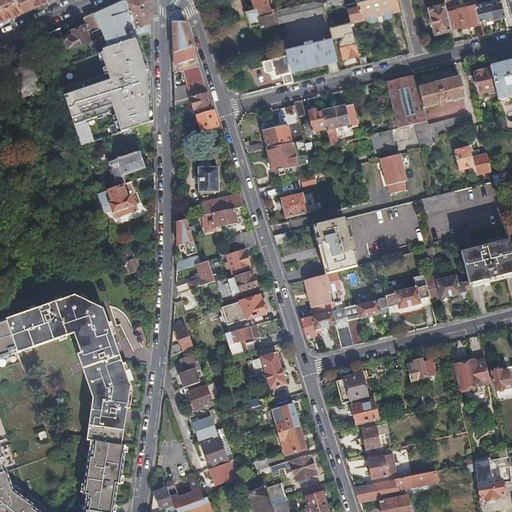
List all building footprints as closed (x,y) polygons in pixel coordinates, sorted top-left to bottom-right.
[(0,0),(0,23),(22,14),(15,0),(0,0)] [(15,0),(22,14),(35,8),(34,5),(31,0),(15,0)] [(46,0),(31,0),(34,5),(35,8),(39,6),(48,3),(46,0)] [(133,28),(150,22),(149,0),(120,0),(117,2),(133,28)] [(251,0),(253,6),(243,9),(247,24),(257,22),(258,26),(273,23),(272,21),(277,20),(275,12),(272,13),(271,9),(268,10),(266,0),(251,0)] [(272,13),(275,12),(275,10),(272,0),(266,0),(268,10),(271,9),(272,13)] [(277,20),(278,24),(325,13),(321,0),(317,0),(275,10),(275,12),(277,20)] [(391,13),(400,10),(396,0),(358,0),(345,3),(350,22),(360,19),(361,21),(367,18),(368,22),(376,20),(376,17),(382,15),(382,18),(392,16),(391,13)] [(488,8),(486,0),(480,0),(482,4),(475,6),(479,23),(491,20),(488,8)] [(493,0),(486,0),(488,8),(491,20),(504,17),(499,0),(497,0),(494,1),(493,0)] [(139,38),(138,36),(133,28),(117,2),(99,10),(95,11),(103,27),(106,26),(108,31),(105,32),(112,47),(131,40),(139,38)] [(451,29),(446,13),(444,4),(428,8),(434,33),(451,29)] [(475,6),(446,13),(451,29),(451,31),(479,24),(479,23),(475,6)] [(99,28),(92,13),(84,16),(91,31),(99,28)] [(138,36),(151,32),(150,22),(133,28),(138,36)] [(64,40),(69,48),(90,41),(83,25),(71,30),(72,34),(66,37),(64,39),(64,40)] [(342,59),(358,55),(351,26),(344,28),(344,34),(342,37),(338,42),(342,59)] [(43,35),(50,54),(69,48),(64,40),(64,39),(59,27),(43,35)] [(284,49),(286,54),(289,70),(337,59),(332,39),(313,43),(311,39),(304,42),(304,45),(284,49)] [(142,73),(131,40),(112,47),(119,66),(114,68),(118,82),(142,73)] [(286,54),(261,60),(265,69),(272,71),(273,78),(290,74),(289,70),(286,54)] [(511,62),(491,67),(492,70),(497,93),(499,99),(511,96),(511,62)] [(37,81),(31,65),(13,71),(17,81),(14,82),(17,90),(35,82),(37,81)] [(152,79),(152,70),(142,73),(118,82),(109,84),(113,98),(122,96),(123,98),(140,92),(138,84),(152,79)] [(497,93),(492,70),(475,74),(480,94),(490,91),(491,95),(497,93)] [(282,78),(283,85),(292,83),(291,76),(282,78)] [(409,77),(388,82),(399,128),(417,124),(427,121),(417,76),(409,77)] [(465,98),(459,78),(420,88),(426,108),(436,105),(436,103),(447,100),(447,102),(465,98)] [(35,82),(17,90),(18,93),(21,92),(22,98),(38,92),(35,82)] [(196,115),(213,111),(208,93),(191,97),(196,115)] [(506,133),(507,133),(511,131),(511,96),(499,99),(504,123),(506,133)] [(175,101),(175,109),(190,105),(188,98),(175,101)] [(294,102),(295,105),(297,112),(304,110),(302,100),(294,102)] [(326,129),(327,131),(333,129),(352,125),(353,127),(358,126),(353,104),(346,106),(345,105),(322,111),(326,129)] [(322,111),(321,108),(316,109),(315,105),(307,107),(309,119),(305,121),(302,123),(305,133),(306,134),(326,129),(322,111)] [(153,121),(153,111),(143,114),(141,107),(95,123),(95,120),(77,126),(81,143),(100,137),(100,139),(135,127),(153,121)] [(201,132),(219,128),(213,111),(196,115),(201,132)] [(469,115),(428,126),(432,138),(472,128),(469,115)] [(153,133),(153,121),(135,127),(138,137),(153,133)] [(280,145),(275,126),(274,121),(261,124),(262,131),(261,131),(265,145),(259,147),(257,143),(244,146),(246,153),(265,148),(280,145)] [(417,124),(423,148),(434,146),(432,138),(428,126),(427,121),(417,124)] [(286,123),(275,126),(280,145),(291,142),(290,138),(286,123)] [(489,126),(480,128),(483,139),(492,136),(489,126)] [(327,131),(331,145),(337,144),(333,129),(327,131)] [(394,130),(380,133),(385,151),(398,148),(394,130)] [(291,142),(280,145),(265,148),(272,179),(282,176),(280,170),(316,162),(314,155),(316,155),(315,149),(313,150),(312,144),(310,137),(303,139),(296,141),(291,142)] [(488,156),(488,155),(481,157),(479,151),(471,152),(470,148),(455,152),(459,171),(475,167),(477,176),(492,173),(490,163),(488,163),(486,157),(488,156)] [(125,183),(123,175),(145,168),(139,151),(110,162),(118,186),(125,183)] [(401,154),(381,159),(387,186),(389,186),(392,194),(407,191),(405,182),(408,181),(401,154)] [(199,165),(199,192),(218,192),(218,169),(211,168),(211,165),(209,163),(202,163),(199,165)] [(493,176),(494,181),(496,189),(509,185),(506,173),(493,176)] [(313,175),(301,178),(303,187),(315,183),(313,175)] [(56,195),(74,189),(71,181),(53,187),(56,195)] [(118,186),(108,190),(111,201),(109,202),(114,218),(132,211),(131,206),(134,205),(130,195),(129,196),(125,183),(118,186)] [(108,190),(98,194),(102,205),(109,202),(111,201),(108,190)] [(446,193),(434,196),(419,200),(423,215),(457,206),(453,191),(446,193)] [(313,192),(303,194),(307,212),(317,209),(313,192)] [(306,213),(302,194),(280,199),(285,218),(306,213)] [(244,208),(240,195),(203,203),(205,216),(214,214),(215,214),(234,210),(244,208)] [(215,214),(214,214),(215,218),(204,220),(206,230),(237,223),(234,210),(215,214)] [(310,218),(312,226),(315,226),(324,224),(321,215),(310,218)] [(324,224),(315,226),(319,239),(314,240),(316,248),(321,247),(329,274),(357,267),(344,219),(324,224)] [(186,220),(177,222),(177,244),(183,243),(187,255),(197,252),(186,220)] [(257,246),(252,232),(234,237),(237,245),(229,247),(231,254),(244,250),(257,246)] [(284,233),(273,236),(276,244),(286,241),(284,233)] [(469,284),(511,273),(511,251),(510,244),(509,239),(461,251),(466,272),(469,284)] [(138,247),(118,254),(119,257),(118,257),(121,269),(123,274),(125,273),(144,267),(138,247)] [(244,250),(231,254),(226,256),(229,263),(226,264),(228,268),(230,267),(232,274),(250,268),(244,250)] [(198,256),(177,263),(177,268),(176,272),(196,266),(201,264),(198,256)] [(202,264),(201,264),(196,266),(200,279),(177,287),(179,294),(215,282),(208,262),(202,264)] [(465,291),(470,289),(469,284),(466,272),(435,280),(439,298),(459,294),(459,293),(466,292),(465,291)] [(227,280),(232,294),(257,286),(253,276),(251,277),(249,273),(227,280)] [(423,306),(431,304),(430,300),(424,278),(423,273),(412,275),(414,285),(404,287),(402,279),(381,285),(384,296),(387,307),(397,304),(398,309),(420,303),(419,299),(421,299),(423,306)] [(326,275),(303,281),(312,316),(334,310),(326,275)] [(430,300),(439,298),(435,280),(434,276),(424,278),(430,300)] [(34,309),(6,319),(16,349),(31,344),(32,348),(67,335),(66,331),(75,328),(82,346),(78,347),(80,353),(78,354),(88,383),(91,382),(95,394),(95,404),(91,404),(85,442),(90,442),(122,447),(125,422),(122,421),(123,415),(116,414),(117,408),(126,409),(130,383),(129,382),(126,383),(121,371),(125,370),(119,354),(116,355),(112,342),(115,341),(112,333),(109,335),(107,330),(110,329),(103,308),(74,295),(48,304),(49,308),(46,309),(43,313),(43,316),(37,319),(34,309)] [(221,308),(227,325),(265,313),(259,296),(221,308)] [(353,345),(363,343),(357,319),(380,313),(380,309),(387,307),(384,296),(350,306),(343,308),(353,345)] [(48,304),(34,309),(37,319),(43,316),(43,313),(46,309),(49,308),(48,304)] [(341,348),(353,345),(343,308),(334,310),(312,316),(310,316),(314,331),(336,326),(341,348)] [(149,345),(151,316),(140,318),(149,345)] [(310,316),(300,319),(307,339),(316,336),(314,331),(310,316)] [(16,349),(6,319),(0,320),(0,359),(11,355),(10,351),(16,349)] [(132,351),(142,346),(130,319),(120,323),(132,351)] [(183,352),(193,348),(186,326),(175,330),(183,352)] [(257,337),(253,326),(224,335),(232,358),(256,351),(253,342),(243,345),(242,341),(257,337)] [(75,338),(78,347),(82,346),(75,328),(66,331),(67,335),(73,333),(75,338)] [(31,344),(16,349),(17,353),(32,348),(31,344)] [(178,347),(171,349),(170,356),(181,352),(178,347)] [(275,352),(273,347),(258,351),(260,357),(275,352)] [(276,351),(275,352),(260,357),(258,351),(256,351),(247,354),(255,381),(260,383),(267,381),(270,390),(287,385),(276,351)] [(195,369),(200,367),(196,355),(184,360),(188,372),(179,375),(184,389),(190,386),(199,383),(195,369)] [(407,364),(411,381),(436,374),(432,359),(423,361),(422,359),(414,361),(414,363),(407,364)] [(490,382),(484,359),(474,361),(473,359),(453,364),(460,392),(468,390),(467,388),(490,382)] [(511,397),(511,365),(490,371),(495,390),(506,388),(509,399),(511,397)] [(205,381),(200,367),(195,369),(199,383),(205,381)] [(407,387),(402,369),(395,371),(399,389),(407,387)] [(335,381),(340,404),(352,401),(373,395),(372,391),(365,392),(361,375),(335,381)] [(205,381),(199,383),(190,386),(192,391),(187,393),(194,411),(213,404),(205,381)] [(373,395),(352,401),(357,422),(376,418),(372,403),(375,402),(373,395)] [(247,401),(250,410),(258,407),(255,398),(247,401)] [(278,433),(299,427),(292,405),(271,411),(278,433)] [(122,421),(125,422),(126,409),(117,408),(116,414),(123,415),(122,421)] [(193,423),(199,440),(216,434),(210,417),(193,423)] [(33,431),(53,424),(52,419),(41,423),(31,426),(33,431)] [(376,426),(374,421),(360,424),(362,429),(376,426)] [(380,446),(376,426),(362,429),(366,449),(380,446)] [(306,450),(299,427),(278,433),(285,456),(306,450)] [(225,455),(219,436),(202,443),(209,461),(212,460),(214,467),(229,462),(233,460),(231,454),(225,455)] [(84,510),(97,511),(112,511),(117,482),(118,474),(120,474),(121,461),(119,461),(120,454),(122,454),(122,447),(90,442),(83,493),(86,494),(84,510)] [(384,464),(381,450),(367,454),(372,478),(388,475),(386,464),(384,464)] [(307,481),(305,478),(316,474),(309,454),(284,463),(270,467),(273,477),(281,475),(280,471),(286,470),(287,474),(293,471),(296,481),(297,481),(298,483),(307,481)] [(281,455),(267,459),(270,467),(284,463),(281,455)] [(511,466),(511,455),(508,456),(502,458),(504,468),(511,466)] [(256,472),(265,469),(261,459),(253,462),(256,472)] [(236,468),(233,460),(229,462),(229,463),(215,468),(214,467),(210,468),(213,478),(215,478),(216,480),(218,480),(220,484),(235,478),(231,470),(236,468)] [(398,471),(399,479),(412,476),(410,469),(398,471)] [(399,479),(355,488),(359,502),(378,498),(380,511),(409,511),(406,495),(398,496),(397,489),(437,482),(435,471),(412,476),(399,479)] [(38,511),(34,509),(35,506),(13,492),(6,472),(2,473),(0,473),(0,511),(38,511)] [(198,487),(194,474),(193,473),(186,475),(191,492),(189,493),(192,501),(183,504),(181,496),(178,497),(172,480),(164,482),(166,488),(172,505),(173,509),(175,509),(175,511),(212,511),(206,497),(202,498),(198,487)] [(265,488),(261,477),(254,479),(258,490),(248,494),(254,511),(273,511),(274,511),(270,501),(265,488)] [(484,481),(477,482),(479,499),(503,496),(501,479),(493,480),(493,479),(484,480),(484,481)] [(206,497),(212,495),(209,483),(198,487),(202,498),(206,497)] [(270,501),(283,498),(277,483),(265,488),(270,501)] [(303,491),(306,498),(309,508),(305,509),(305,511),(306,511),(316,509),(326,506),(322,493),(319,486),(303,491)] [(159,509),(166,507),(172,505),(166,488),(153,493),(159,509)] [(192,501),(189,493),(181,496),(183,504),(192,501)] [(292,506),(288,496),(283,498),(270,501),(274,511),(292,506)]
